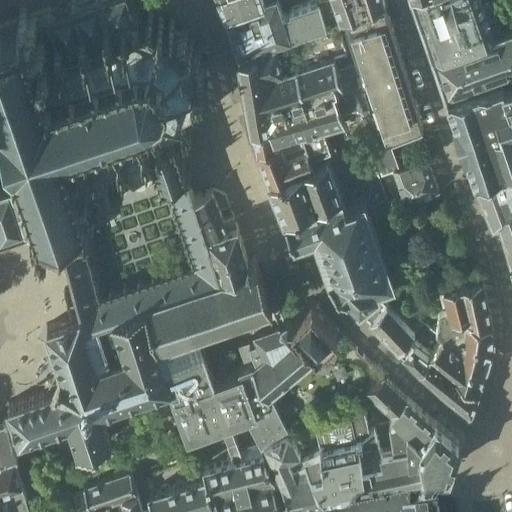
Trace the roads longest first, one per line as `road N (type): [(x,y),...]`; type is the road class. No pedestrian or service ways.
road 1 (residential): [(198,0),(217,46),(244,174),(295,266),(420,390),(498,449)]
road 2 (residential): [(504,301),(401,0)]
road 3 (residential): [(504,301),(498,449)]
road 4 (residential): [(314,511),(448,486)]
